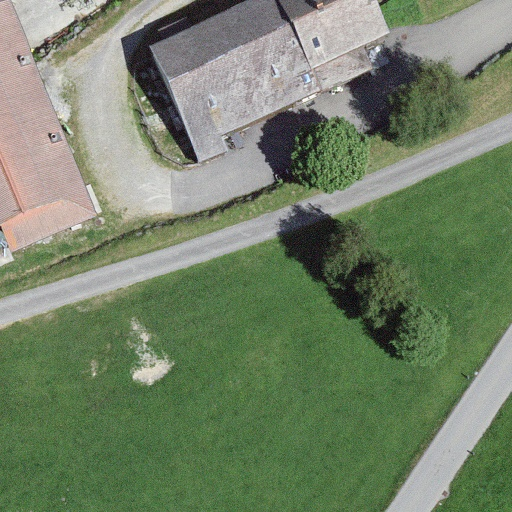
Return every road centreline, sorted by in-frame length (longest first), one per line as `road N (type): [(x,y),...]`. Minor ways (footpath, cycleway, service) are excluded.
road 1 (track): [(511,127),(0,316)]
road 2 (unclassified): [(419,511),(511,369)]
